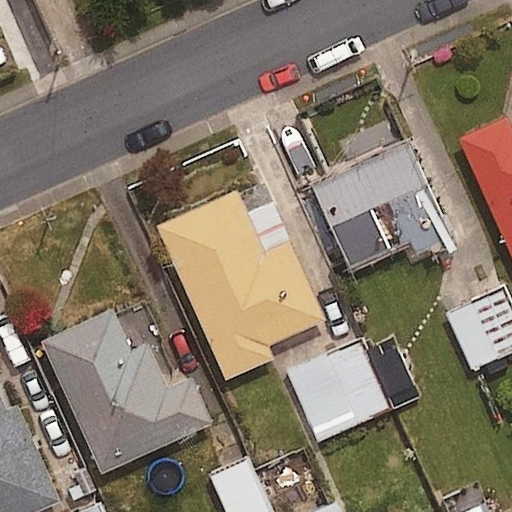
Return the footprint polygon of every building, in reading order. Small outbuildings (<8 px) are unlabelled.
[(511,112),(467,133),(511,233),(511,112)] [(459,233),(416,138),(321,181),(357,262),(417,235),(423,249),(459,233)] [(271,248),(244,187),(164,222),(232,376),(281,354),(276,343),(334,317),(298,236),(271,248)] [(511,345),(511,304),(503,283),(448,306),(472,362),(511,345)] [(138,347),(119,306),(50,337),(110,468),(220,419),(200,374),(175,385),(155,339),(138,347)] [(388,403),(358,335),(289,364),(318,433),(388,403)] [(412,378),(393,337),(372,347),(391,388),(412,378)] [(0,378),(0,511),(35,511),(67,498),(25,401),(12,407),(0,378)] [(273,511),(247,453),(211,469),(229,511),(273,511)] [(343,511),(337,496),(311,507),(313,511),(343,511)] [(107,511),(102,498),(67,511),(66,511),(107,511)]
